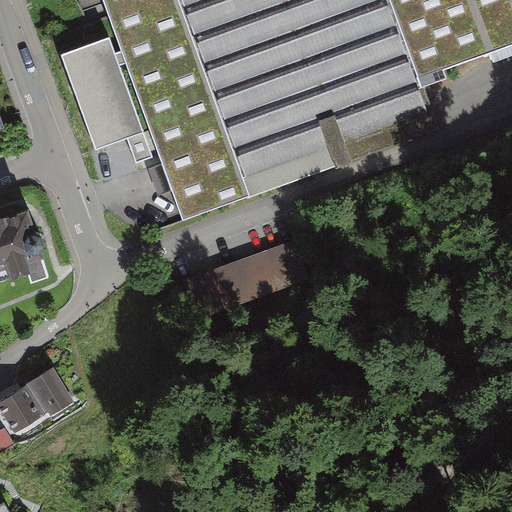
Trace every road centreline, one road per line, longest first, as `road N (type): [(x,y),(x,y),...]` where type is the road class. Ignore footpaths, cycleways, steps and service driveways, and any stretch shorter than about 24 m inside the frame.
road 1 (residential): [(103,281),(149,252),(465,136),(511,108)]
road 2 (residential): [(0,4),(54,161)]
road 3 (track): [(395,511),(511,406)]
road 4 (residential): [(103,281),(0,369)]
road 5 (residential): [(54,161),(103,281)]
